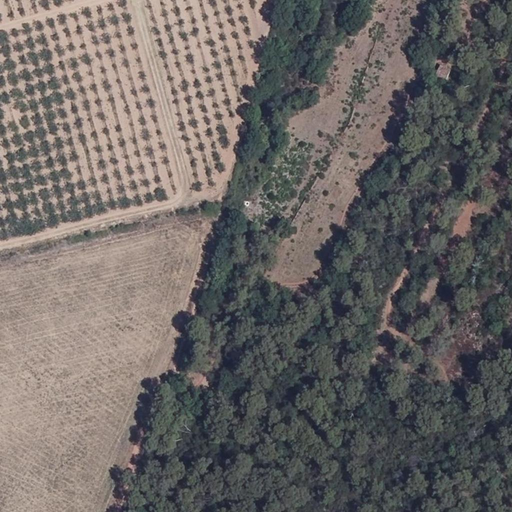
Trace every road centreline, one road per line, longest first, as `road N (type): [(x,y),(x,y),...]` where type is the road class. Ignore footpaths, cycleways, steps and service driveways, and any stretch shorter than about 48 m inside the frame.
road 1 (track): [(134,0),(183,200),(0,244)]
road 2 (track): [(183,200),(211,196),(229,179),(281,0)]
